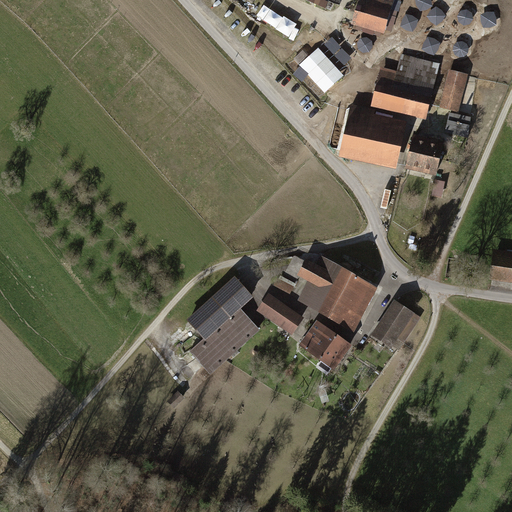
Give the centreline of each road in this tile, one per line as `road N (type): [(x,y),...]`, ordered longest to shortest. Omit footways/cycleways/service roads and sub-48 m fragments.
road 1 (unclassified): [(511,299),(435,289),(392,265),(347,175),(184,0)]
road 2 (track): [(23,470),(198,276),(248,257),(377,235)]
road 3 (track): [(338,511),(334,498),(433,324),(435,289)]
road 4 (track): [(435,289),(511,98)]
